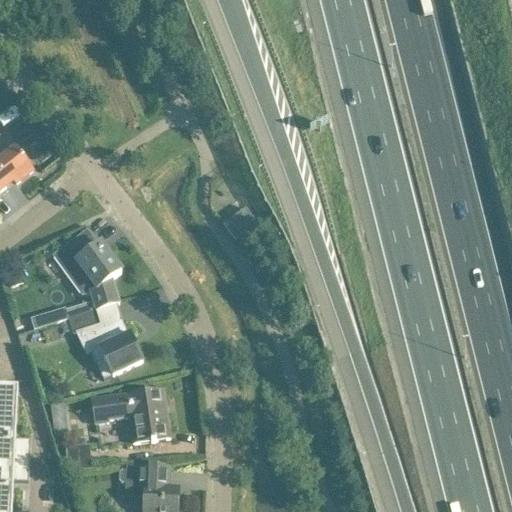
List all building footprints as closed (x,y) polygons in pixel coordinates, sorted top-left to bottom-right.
[(21,158),(13,148),(0,158),(0,194),(6,190),(3,187),(12,180),(16,187),(33,173),(23,160),(24,159),(22,157),(21,158)] [(258,227),(246,211),(223,228),(235,244),(258,227)] [(96,304),(31,323),(35,333),(69,323),(96,314),(119,307),(119,306),(118,306),(116,297),(114,298),(110,286),(112,284),(112,283),(121,276),(101,249),(101,248),(99,249),(89,236),(57,260),(85,298),(93,296),(96,304)] [(100,328),(96,314),(69,323),(73,337),(100,328)] [(121,323),(85,340),(92,356),(91,357),(104,384),(143,365),(130,338),(129,339),(121,323)] [(52,388),(43,391),(48,403),(57,399),(52,388)] [(0,390),(0,511),(12,511),(13,483),(29,484),(31,443),(16,442),(18,391),(0,390)] [(167,416),(164,393),(91,403),(95,428),(129,423),(133,447),(151,445),(151,446),(156,445),(156,444),(170,442),(170,440),(168,441),(165,416),(167,416)] [(64,407),(50,409),(55,440),(69,438),(64,407)] [(89,448),(66,451),(68,475),(92,472),(89,448)] [(167,492),(168,472),(127,470),(126,472),(123,472),(119,475),(120,484),(123,487),(126,487),(125,501),(144,502),(143,511),(177,511),(179,492),(167,492)]
